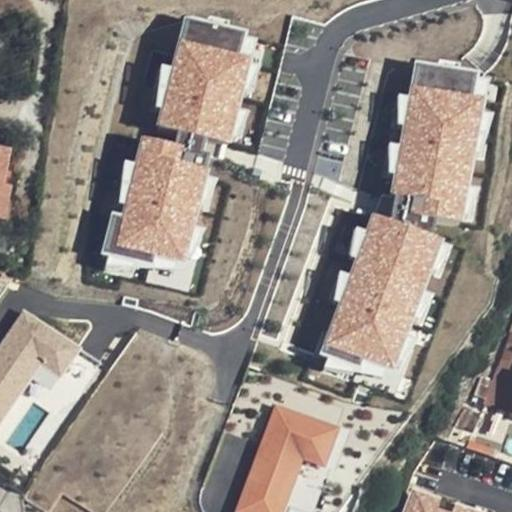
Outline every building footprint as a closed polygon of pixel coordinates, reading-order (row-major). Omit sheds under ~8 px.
[(186,20),(158,131),(230,149),(257,44),(245,42),(247,35),(186,20)] [(475,100),(479,76),(417,64),(391,195),(415,200),(412,216),(462,226),(486,102),(475,100)] [(181,166),(185,150),(143,140),(116,249),(186,266),(209,172),(181,166)] [(376,218),(328,348),(395,372),(443,243),(376,218)] [(26,312),(0,348),(0,427),(44,364),(64,378),(82,351),(26,312)] [(511,333),(486,404),(511,413),(511,333)] [(327,466),(342,427),(278,404),(238,511),(284,511),(305,458),(327,466)] [(476,511),(417,490),(407,511),(476,511)]
